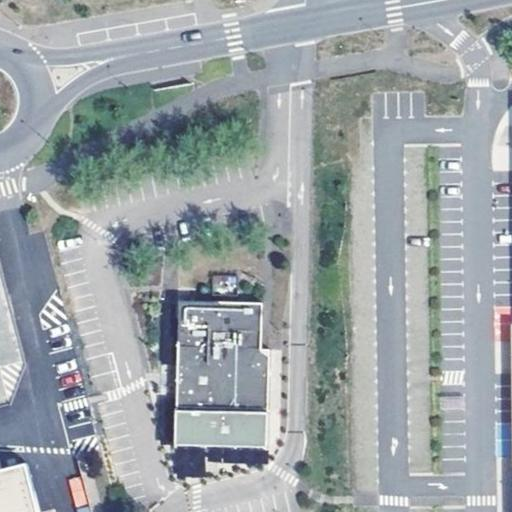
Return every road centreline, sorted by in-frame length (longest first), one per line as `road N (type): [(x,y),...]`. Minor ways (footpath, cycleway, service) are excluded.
road 1 (tertiary): [(315,21),(120,56)]
road 2 (tertiary): [(440,0),(315,21)]
